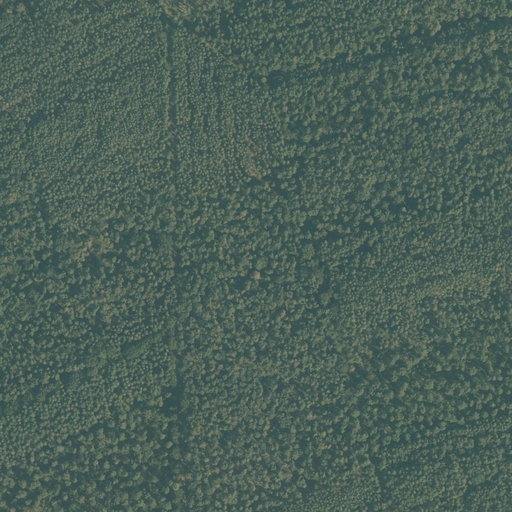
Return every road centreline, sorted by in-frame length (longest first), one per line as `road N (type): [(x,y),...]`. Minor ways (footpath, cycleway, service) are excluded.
road 1 (track): [(169,33),(191,37),(271,103),(326,293)]
road 2 (track): [(165,0),(178,318)]
road 3 (track): [(326,293),(389,511)]
road 4 (track): [(313,242),(511,192)]
road 5 (track): [(178,318),(184,511)]
